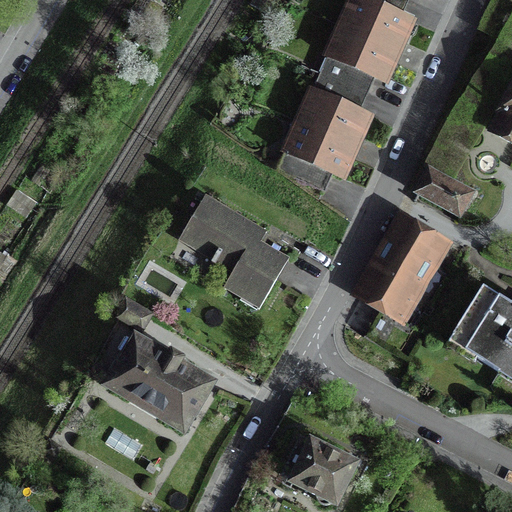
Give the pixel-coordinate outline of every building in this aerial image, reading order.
[(399,18),(357,0),(352,0),(326,59),(372,79),(384,84),(394,61),(400,48),(411,23),(399,18)] [(357,0),(399,18),(407,1),(407,0),(357,0)] [(364,97),(372,79),(326,59),(319,76),(311,94),(357,114),(364,97)] [(487,135),(511,149),(511,82),(494,116),(497,117),(487,135)] [(311,94),(297,124),(284,154),(330,175),(341,180),(352,156),(355,150),(358,142),(368,119),(357,114),(311,94)] [(322,193),(330,175),(284,154),(276,172),(322,193)] [(477,194),(428,168),(421,182),(413,196),(461,222),(477,194)] [(223,290),(257,311),(288,261),(259,244),(265,234),(205,197),(179,240),(213,261),(210,265),(213,267),(214,265),(232,276),(223,290)] [(379,310),(398,321),(438,252),(442,245),(402,222),(358,298),(379,310)] [(511,307),(482,289),(447,345),(511,385),(511,307)] [(140,333),(150,317),(124,301),(117,319),(140,333)] [(398,321),(379,310),(362,339),(408,365),(424,337),(398,321)] [(183,427),(208,386),(179,369),(181,365),(183,361),(169,352),(164,360),(135,343),(133,345),(124,340),(117,351),(126,357),(122,364),(117,361),(109,374),(114,377),(110,383),(128,394),(127,395),(165,418),(165,416),(183,427)] [(334,504),(353,466),(340,459),(299,439),(280,477),(318,496),(317,499),(317,502),(319,505),(321,507),(324,508),(327,507),(330,505),(332,503),(334,504)] [(59,449),(48,443),(42,453),(52,460),(59,449)]
